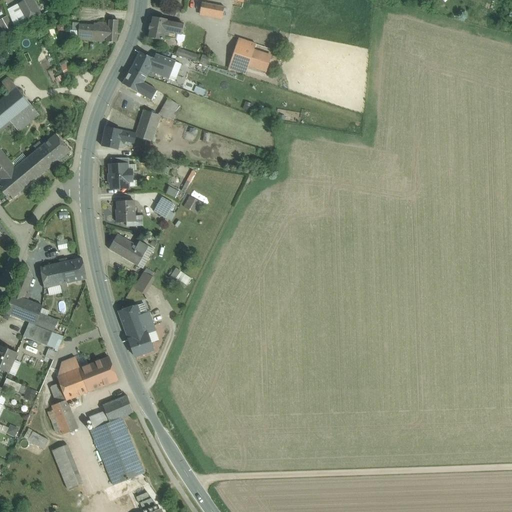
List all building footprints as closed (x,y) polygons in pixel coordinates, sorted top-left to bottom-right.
[(32,0),(27,0),(18,5),(27,23),(41,15),(32,0)] [(224,8),(197,2),(195,12),(222,17),(224,8)] [(7,16),(0,19),(0,31),(2,36),(14,29),(7,16)] [(168,21),(151,17),(147,37),(164,41),(165,37),(176,40),(178,31),(181,32),(183,24),(168,21)] [(109,23),(95,23),(94,25),(93,41),(116,43),(118,21),(109,20),(109,23)] [(94,25),(79,25),(78,41),(93,41),(94,25)] [(256,45),(239,39),(231,60),(265,71),(270,56),(254,51),(256,45)] [(177,48),(176,55),(195,59),(196,53),(177,48)] [(154,59),(139,52),(131,68),(132,68),(147,76),(149,71),(155,60),(154,59)] [(174,62),(156,55),(154,59),(155,60),(149,71),(168,78),(174,62)] [(79,62),(68,68),(66,65),(62,68),(66,78),(83,68),(79,62)] [(147,76),(132,68),(123,84),(137,93),(138,92),(148,98),(153,88),(143,83),(147,76)] [(16,87),(9,78),(1,84),(8,94),(16,87)] [(8,94),(0,100),(0,147),(39,115),(16,87),(8,94)] [(159,110),(158,115),(161,116),(163,117),(169,100),(163,99),(159,110)] [(148,112),(144,110),(135,137),(152,142),(159,122),(161,116),(158,115),(148,112)] [(122,131),(105,127),(101,146),(118,150),(120,141),(128,142),(130,133),(122,131)] [(70,151),(56,135),(37,150),(51,167),(70,151)] [(0,180),(0,181),(15,168),(0,149),(0,180)] [(0,181),(0,180),(0,183),(12,199),(51,167),(37,150),(15,168),(0,181)] [(111,166),(110,166),(111,188),(127,187),(127,181),(132,181),(131,171),(127,171),(126,166),(126,165),(111,166)] [(169,188),(167,193),(175,197),(177,192),(169,188)] [(173,204),(162,197),(154,211),(165,218),(173,204)] [(134,201),(117,202),(118,214),(117,214),(117,223),(135,222),(134,201)] [(137,246),(117,234),(109,249),(138,266),(143,269),(153,250),(148,247),(140,242),(137,246)] [(82,259),(60,263),(64,284),(66,284),(86,279),(82,259)] [(25,263),(13,294),(23,299),(32,277),(26,264),(25,263)] [(60,263),(40,268),(44,288),(61,285),(64,284),(60,263)] [(187,284),(191,276),(174,268),(170,277),(187,284)] [(143,273),(133,290),(144,296),(154,280),(143,273)] [(23,299),(13,294),(5,313),(29,323),(35,325),(40,313),(42,306),(23,299)] [(137,305),(118,312),(128,340),(147,333),(148,334),(156,331),(149,312),(141,315),(137,305)] [(57,321),(40,313),(35,325),(44,329),(53,332),(57,321)] [(35,325),(29,323),(23,336),(38,342),(44,329),(35,325)] [(53,332),(44,329),(38,342),(47,346),(53,332)] [(128,340),(134,357),(154,350),(148,334),(147,333),(128,340)] [(17,353),(0,345),(0,369),(8,373),(17,353)] [(109,357),(92,364),(101,387),(118,381),(109,357)] [(92,364),(57,377),(66,400),(66,401),(67,401),(101,387),(92,364)] [(21,385),(7,379),(4,386),(18,392),(21,385)] [(124,389),(104,398),(106,404),(103,406),(105,412),(109,423),(121,418),(133,413),(124,389)] [(66,400),(52,406),(55,413),(69,407),(67,401),(66,401),(66,400)] [(69,407),(55,413),(63,435),(78,429),(69,407)] [(105,412),(89,418),(93,429),(109,423),(105,412)] [(93,429),(90,430),(113,486),(144,473),(121,418),(109,423),(93,429)] [(48,440),(33,431),(28,440),(44,449),(48,440)] [(67,445),(52,451),(56,459),(70,453),(67,445)] [(70,453),(56,459),(68,490),(83,484),(70,453)]
